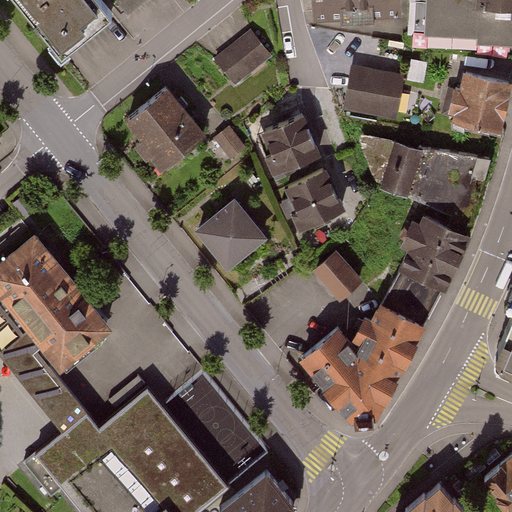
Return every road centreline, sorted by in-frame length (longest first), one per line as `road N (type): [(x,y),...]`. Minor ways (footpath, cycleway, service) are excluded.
road 1 (residential): [(343,484),(60,134)]
road 2 (residential): [(225,0),(60,134)]
road 3 (residential): [(440,371),(511,213)]
road 4 (residential): [(343,484),(383,455),(440,371)]
